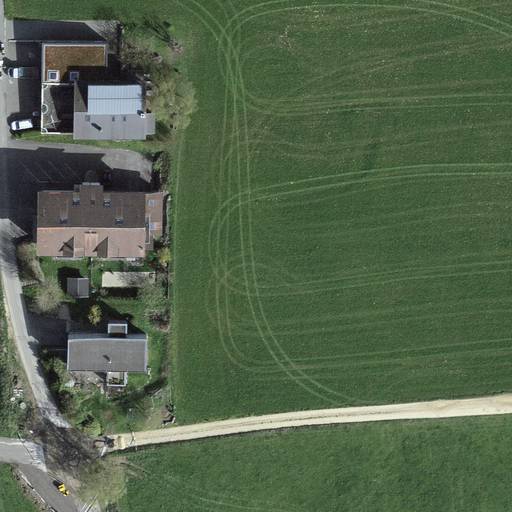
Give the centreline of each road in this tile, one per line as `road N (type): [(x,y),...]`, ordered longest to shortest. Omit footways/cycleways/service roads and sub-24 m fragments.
road 1 (track): [(511,405),(244,428),(64,458)]
road 2 (residential): [(0,253),(15,336),(64,458)]
